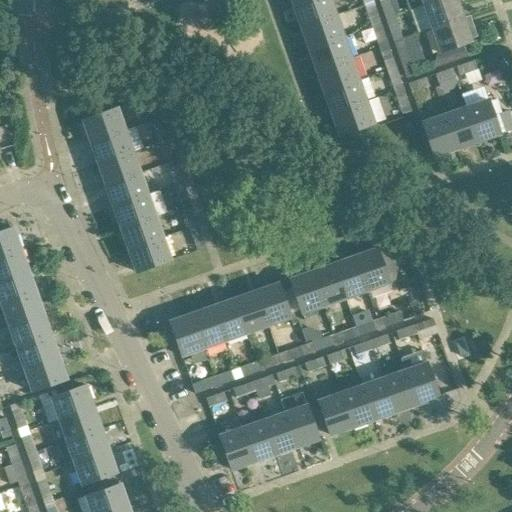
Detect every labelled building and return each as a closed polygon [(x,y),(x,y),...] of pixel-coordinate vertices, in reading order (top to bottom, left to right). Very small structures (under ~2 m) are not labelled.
[(301,27),(335,15),(329,0),(310,0),(294,6),(301,27)] [(394,15),(388,0),(378,0),(385,18),(394,15)] [(431,29),(464,18),(457,0),(434,0),(422,4),(431,29)] [(381,23),(374,6),(373,2),(364,5),(372,26),(381,23)] [(309,49),(343,37),(335,15),(301,27),(309,49)] [(403,25),(398,27),(394,15),(385,18),(393,42),(402,38),(407,37),(403,25)] [(476,36),(472,24),(466,26),(464,18),(431,29),(439,52),(437,53),(434,64),(435,67),(468,56),(464,45),(472,42),(471,38),(476,36)] [(381,23),(372,26),(378,44),(387,41),(381,23)] [(317,70),(350,58),(343,37),(309,49),(317,70)] [(411,63),(404,45),(402,38),(393,42),(402,66),(411,63)] [(387,69),(395,66),(389,49),(381,52),(387,69)] [(324,91),(358,79),(350,58),(317,70),(324,91)] [(477,69),(474,60),(473,58),(457,64),(461,74),(468,72),(471,81),(479,78),(476,69),(477,69)] [(403,88),(402,84),(395,66),(387,69),(394,91),(403,88)] [(435,72),(438,82),(455,77),(451,66),(435,72)] [(407,82),(411,92),(427,86),(424,76),(407,82)] [(332,113),(365,101),(358,79),(324,91),(332,113)] [(411,110),(405,92),(403,88),(394,91),(402,113),(411,110)] [(150,115),(159,112),(153,95),(144,98),(150,115)] [(465,107),(477,141),(500,133),(488,99),(465,107)] [(373,123),(367,105),(365,101),(332,113),(340,135),(373,123)] [(456,149),(477,141),(465,107),(444,115),(456,149)] [(125,130),(123,127),(116,108),(83,120),(91,142),(125,130)] [(434,157),(456,149),(444,115),(422,123),(434,157)] [(160,142),(168,139),(162,122),(154,125),(160,142)] [(98,164),(132,152),(125,130),(91,142),(98,164)] [(165,158),(174,155),(168,139),(160,142),(165,158)] [(106,185),(140,173),(132,152),(98,164),(106,185)] [(166,188),(175,185),(183,182),(177,165),(169,168),(171,175),(163,178),(166,188)] [(113,206),(147,194),(140,173),(106,185),(113,206)] [(180,202),(189,199),(183,182),(175,185),(180,202)] [(121,228),(155,216),(147,194),(113,206),(121,228)] [(190,228),(198,225),(192,208),(184,211),(190,228)] [(128,249),(162,237),(155,216),(121,228),(128,249)] [(206,247),(200,229),(198,225),(190,228),(197,250),(206,247)] [(0,256),(20,249),(12,227),(0,231),(0,256)] [(170,260),(164,241),(162,237),(128,249),(136,272),(170,260)] [(367,290),(370,289),(389,282),(377,248),(354,256),(367,290)] [(0,280),(28,271),(20,249),(0,256),(0,280)] [(346,298),(367,290),(354,256),(333,264),(346,298)] [(324,306),(346,298),(333,264),(312,271),(324,306)] [(0,300),(1,304),(35,292),(28,271),(0,280),(0,300)] [(302,314),(324,306),(312,271),(289,279),(296,298),(302,314)] [(290,317),(285,302),(278,283),(256,291),(268,325),(290,317)] [(247,333),(268,325),(256,291),(235,298),(247,333)] [(9,326),(43,314),(35,292),(1,304),(9,326)] [(225,340),(247,333),(235,298),(213,306),(225,340)] [(204,347),(225,340),(213,306),(192,314),(204,347)] [(380,328),(402,320),(399,312),(382,318),(377,319),(380,328)] [(17,348),(51,336),(43,314),(9,326),(17,348)] [(181,355),(204,347),(192,314),(170,321),(181,355)] [(359,336),(380,328),(377,319),(355,327),(359,336)] [(416,333),(413,325),(396,331),(399,339),(416,333)] [(337,343),(359,336),(355,327),(334,334),(337,343)] [(309,353),(337,343),(334,334),(329,336),(306,344),(309,353)] [(370,340),(373,349),(390,343),(387,334),(370,340)] [(24,369),(58,357),(51,336),(17,348),(24,369)] [(375,355),(373,349),(370,340),(353,346),(358,360),(375,355)] [(281,363),(309,353),(306,344),(278,354),(281,363)] [(343,349),(327,355),(330,364),(346,358),(343,349)] [(260,370),(281,363),(278,354),(257,362),(260,370)] [(32,391),(47,386),(66,379),(58,357),(24,369),(32,391)] [(320,357),(304,363),(307,372),(323,366),(320,357)] [(238,378),(260,370),(257,362),(240,367),(235,369),(238,378)] [(404,370),(416,404),(439,396),(427,362),(404,370)] [(292,367),(275,373),(278,382),(295,376),(292,367)] [(217,385),(238,378),(235,369),(214,377),(217,385)] [(395,412),(416,404),(404,370),(383,378),(395,412)] [(208,379),(204,380),(202,374),(190,379),(195,393),(211,387),(208,379)] [(249,382),(252,391),(269,385),(266,376),(249,382)] [(373,419),(395,412),(383,378),(361,385),(373,419)] [(260,414),(252,391),(249,382),(232,388),(235,397),(247,393),(255,416),(260,414)] [(58,419),(93,407),(85,385),(51,397),(58,419)] [(352,427),(373,419),(361,385),(340,393),(352,427)] [(209,406),(225,400),(222,392),(206,398),(209,406)] [(330,434),(352,427),(340,393),(318,401),(330,434)] [(28,430),(21,409),(18,402),(10,405),(20,433),(28,430)] [(318,439),(312,420),(307,405),(284,413),(296,446),(318,439)] [(66,441),(100,428),(93,407),(58,419),(66,441)] [(275,454),(296,446),(284,413),(263,420),(275,454)] [(11,434),(5,417),(0,419),(0,429),(3,437),(11,434)] [(253,462),(275,454),(263,420),(241,428),(253,462)] [(74,462),(108,450),(100,428),(66,441),(74,462)] [(231,469),(253,462),(241,428),(219,436),(231,469)] [(32,441),(30,436),(28,430),(20,433),(27,455),(43,450),(39,438),(32,441)] [(12,464),(21,461),(15,444),(6,447),(12,464)] [(43,473),(41,468),(50,465),(45,449),(43,450),(27,455),(35,476),(43,473)] [(81,484),(97,479),(116,472),(108,450),(74,462),(81,484)] [(28,483),(27,478),(21,461),(12,464),(4,467),(9,483),(18,479),(20,486),(28,483)] [(53,477),(45,479),(43,473),(35,476),(44,504),(53,501),(61,498),(53,477)] [(36,504),(30,488),(28,483),(20,486),(28,507),(36,504)] [(90,511),(110,511),(128,506),(120,484),(84,496),(90,511)] [(56,511),(56,509),(53,501),(44,504),(47,511),(56,511)]
